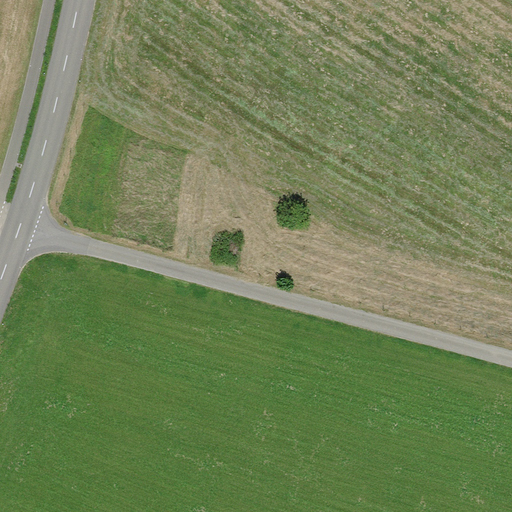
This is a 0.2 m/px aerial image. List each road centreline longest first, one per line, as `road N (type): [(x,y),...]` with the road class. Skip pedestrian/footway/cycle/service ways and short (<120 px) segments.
road 1 (track): [(0,222),(511,359)]
road 2 (tertiary): [(75,0),(0,276)]
